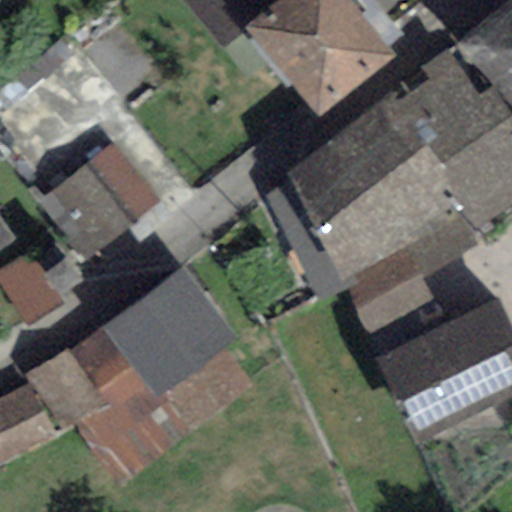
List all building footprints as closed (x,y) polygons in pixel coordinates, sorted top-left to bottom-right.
[(182,0),(223,49),(246,32),(242,27),(275,0),(182,0)] [(317,119),(394,56),(348,0),(275,0),(242,27),(246,32),(317,119)] [(511,0),(381,103),(472,231),(511,202),(511,0)] [(477,245),(472,231),(381,103),(290,172),(367,337),(435,303),(423,278),(477,245)] [(39,201),(86,261),(159,204),(112,144),(39,201)] [(0,249),(15,239),(0,217),(0,249)] [(30,251),(0,270),(0,285),(26,326),(63,303),(30,251)] [(240,340),(180,267),(69,352),(108,408),(73,424),(120,485),(250,384),(223,349),(240,340)] [(511,326),(501,302),(375,361),(414,443),(511,397),(511,326)] [(73,424),(108,408),(69,352),(25,375),(30,383),(54,433),(73,424)] [(0,459),(54,433),(30,383),(0,397),(0,459)]
